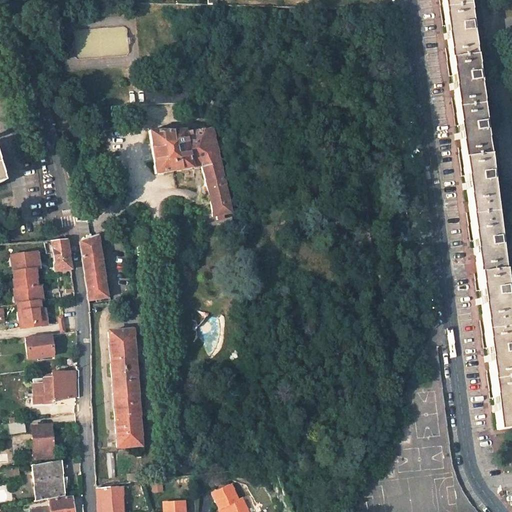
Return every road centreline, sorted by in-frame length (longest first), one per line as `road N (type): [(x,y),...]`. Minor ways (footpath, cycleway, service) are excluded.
road 1 (unclassified): [(409,0),(467,460),(499,511)]
road 2 (residential): [(87,511),(83,328),(66,209)]
road 3 (residential): [(66,209),(35,89),(1,0)]
